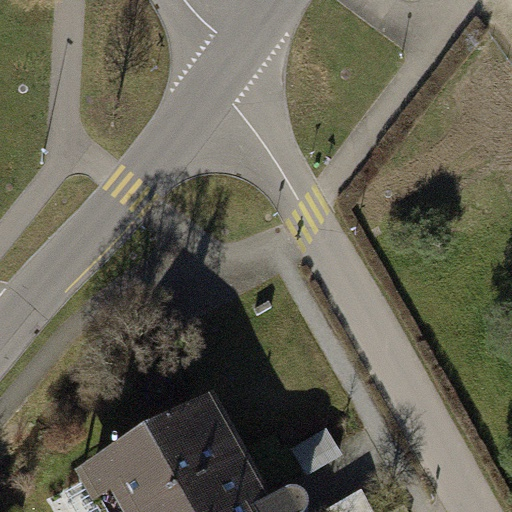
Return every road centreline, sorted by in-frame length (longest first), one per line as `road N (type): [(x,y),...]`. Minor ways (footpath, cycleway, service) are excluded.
road 1 (residential): [(477,511),(225,64)]
road 2 (residential): [(225,64),(0,363)]
